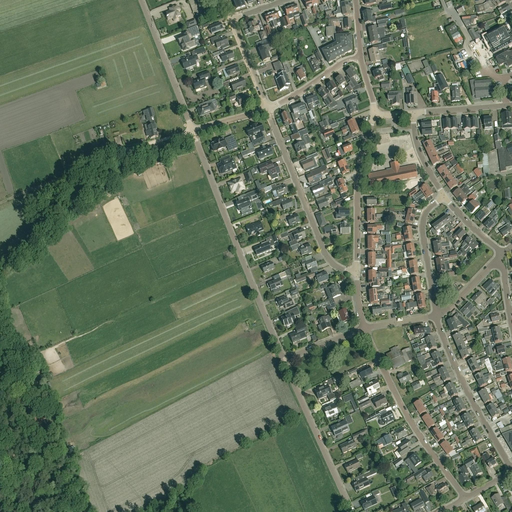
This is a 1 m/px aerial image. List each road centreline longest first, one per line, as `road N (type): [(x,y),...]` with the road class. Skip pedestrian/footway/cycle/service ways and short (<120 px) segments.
road 1 (residential): [(283,360),(192,131)]
road 2 (residential): [(464,498),(415,431),(364,327)]
road 3 (residential): [(356,271),(324,254),(267,108)]
road 4 (residential): [(511,469),(477,412),(436,313)]
road 5 (residential): [(351,511),(283,360)]
road 6 (residential): [(356,271),(357,183),(374,115)]
road 7 (residential): [(192,131),(140,0)]
road 8 (track): [(65,177),(123,149),(192,131)]
road 9 (residential): [(436,313),(422,231),(425,212),(444,197)]
